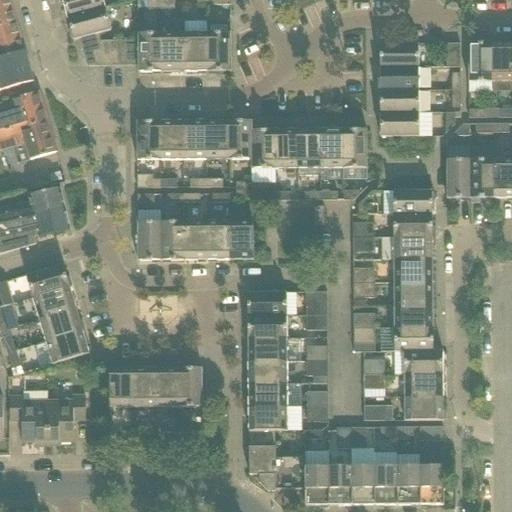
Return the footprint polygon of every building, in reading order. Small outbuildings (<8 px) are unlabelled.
[(0,0),(0,29),(17,25),(10,0),(0,0)] [(62,0),(68,19),(105,9),(102,0),(62,0)] [(161,0),(148,0),(149,11),(162,10),(161,0)] [(175,10),(175,0),(161,0),(162,10),(175,10)] [(68,19),(74,42),(80,40),(88,68),(101,68),(101,42),(101,34),(111,31),(105,9),(68,19)] [(162,35),(163,73),(185,73),(185,35),(186,35),(186,21),(177,21),(177,35),(162,35)] [(0,58),(25,52),(17,25),(0,29),(0,58)] [(208,73),(232,73),(231,34),(208,35),(208,73)] [(139,74),(163,73),(162,35),(139,36),(139,43),(126,42),(126,67),(139,67),(139,74)] [(185,73),(208,73),(208,35),(186,35),(185,35),(185,73)] [(114,67),(114,42),(101,42),(101,68),(114,67)] [(126,42),(114,42),(114,67),(126,67),(126,42)] [(511,44),(492,45),(492,82),(492,92),(511,91),(511,44)] [(419,69),(419,45),(381,46),(381,70),(419,69)] [(461,45),(446,45),(447,69),(461,69),(461,45)] [(492,45),(468,45),(469,82),(492,82),(492,45)] [(0,92),(34,83),(25,52),(0,58),(0,92)] [(381,91),(419,90),(419,69),(381,70),(381,91)] [(452,89),(460,88),(460,74),(452,74),(452,89)] [(460,88),(452,89),(452,108),(460,108),(460,88)] [(381,114),(419,113),(419,90),(381,91),(381,114)] [(39,93),(13,101),(16,112),(0,116),(0,132),(20,127),(21,129),(48,121),(39,93)] [(511,118),(511,109),(498,110),(498,119),(511,118)] [(485,110),(468,110),(468,119),(485,119),(485,110)] [(419,138),(419,137),(419,113),(381,114),(381,139),(419,138)] [(445,113),(445,134),(454,124),(454,113),(445,113)] [(32,160),(58,153),(48,121),(21,129),(20,127),(0,132),(0,150),(25,143),(31,161),(32,160)] [(253,161),(253,132),(253,122),(229,123),(230,161),(252,161),(253,161)] [(161,123),(138,123),(137,123),(137,162),(163,161),(161,123)] [(184,123),(161,123),(163,161),(186,161),(184,123)] [(208,161),(208,123),(184,123),(186,161),(208,161)] [(229,123),(208,123),(208,161),(230,161),(229,123)] [(492,133),(492,125),(475,125),(475,133),(492,133)] [(492,125),(492,133),(508,133),(508,125),(492,125)] [(464,126),(453,137),(470,137),(470,126),(464,126)] [(344,170),(367,169),(367,131),(343,132),(344,170)] [(276,170),(275,132),(253,132),(253,161),(252,161),(252,171),(276,170)] [(276,170),(299,170),(298,132),(275,132),(276,170)] [(298,132),(299,170),(321,170),(320,132),(298,132)] [(320,132),(321,170),(344,170),(343,132),(320,132)] [(470,148),(470,160),(471,200),(493,200),(492,160),(492,148),(470,148)] [(447,161),(447,186),(447,200),(471,200),(470,160),(447,161)] [(493,200),(511,199),(511,160),(492,160),(493,200)] [(63,181),(61,173),(50,176),(52,184),(63,181)] [(208,180),(208,189),(223,189),(223,179),(208,180)] [(164,189),(164,180),(144,180),(144,189),(164,189)] [(177,180),(164,180),(164,189),(177,189),(177,180)] [(208,189),(208,180),(190,180),(190,189),(208,189)] [(236,192),(253,193),(253,184),(236,184),(236,192)] [(60,190),(28,198),(30,205),(6,210),(0,211),(0,223),(65,209),(60,190)] [(253,193),(236,192),(236,201),(253,201),(253,193)] [(354,202),(364,192),(344,193),(344,202),(354,202)] [(276,202),(276,193),(259,194),(259,203),(276,202)] [(293,193),(276,193),(276,202),(293,202),(293,193)] [(321,202),(321,193),(305,193),(305,202),(321,202)] [(338,193),(321,193),(321,202),(338,202),(338,193)] [(432,217),(432,194),(432,193),(395,193),(395,217),(432,217)] [(138,196),(138,205),(154,204),(154,196),(138,196)] [(167,205),(186,205),(186,196),(167,196),(167,205)] [(200,196),(186,196),(186,205),(200,205),(200,196)] [(229,196),(212,196),(212,205),(229,205),(229,196)] [(359,206),(358,217),(367,217),(367,197),(359,206)] [(325,208),(314,208),(314,227),(325,227),(325,208)] [(0,245),(2,255),(38,245),(36,239),(54,235),(54,236),(55,236),(55,235),(71,231),(65,209),(0,223),(0,245)] [(433,238),(432,217),(395,217),(395,239),(433,238)] [(184,223),(163,224),(162,262),(185,262),(184,223)] [(208,262),(208,223),(184,223),(185,262),(208,262)] [(231,223),(208,223),(208,262),(231,261),(231,223)] [(254,261),(254,223),(231,223),(231,261),(254,261)] [(138,224),(138,262),(162,262),(163,224),(138,224)] [(353,239),(375,239),(375,224),(353,224),(353,239)] [(395,262),(433,261),(433,238),(395,239),(395,262)] [(375,254),(375,239),(353,239),(353,254),(375,254)] [(396,284),(433,284),(433,261),(395,262),(396,284)] [(70,289),(65,269),(64,266),(27,277),(33,300),(70,289)] [(354,284),(375,284),(375,270),(353,270),(354,284)] [(14,306),(7,283),(0,284),(0,310),(4,309),(4,308),(14,306)] [(375,300),(375,284),(354,284),(354,300),(375,300)] [(396,307),(433,307),(433,284),(396,284),(396,307)] [(40,322),(77,311),(70,289),(33,300),(40,322)] [(248,294),(248,317),(287,317),(287,294),(248,294)] [(307,317),(311,317),(328,317),(328,294),(311,294),(306,294),(307,317)] [(396,330),(433,329),(433,307),(396,307),(396,330)] [(4,309),(0,310),(0,330),(1,334),(10,332),(4,309)] [(47,344),(83,332),(77,311),(40,322),(47,344)] [(354,331),(375,330),(375,315),(354,315),(354,331)] [(249,340),(287,340),(287,317),(248,317),(249,340)] [(328,332),(328,317),(311,317),(307,317),(307,332),(328,332)] [(433,352),(433,329),(396,330),(396,354),(405,354),(405,353),(433,352)] [(375,354),(375,330),(354,331),(354,354),(375,354)] [(16,353),(11,336),(10,332),(1,334),(2,338),(8,356),(16,353)] [(53,366),(90,355),(83,332),(47,344),(53,366)] [(249,363),(287,363),(287,340),(249,340),(249,363)] [(306,348),(307,363),(328,363),(328,348),(306,348)] [(443,376),(443,352),(433,352),(405,353),(405,354),(405,376),(443,376)] [(20,368),(16,353),(8,356),(12,370),(20,368)] [(386,361),(384,361),(364,361),(364,376),(386,376),(386,361)] [(249,385),(288,385),(287,363),(249,363),(249,385)] [(328,363),(307,363),(307,378),(328,378),(328,363)] [(134,370),(110,370),(110,409),(134,409),(134,370)] [(157,370),(134,370),(134,409),(157,409),(157,370)] [(180,370),(157,370),(157,409),(180,408),(180,370)] [(203,408),(203,404),(203,370),(180,370),(180,408),(203,408)] [(364,391),(384,392),(386,392),(386,376),(364,376),(364,391)] [(405,399),(444,399),(443,376),(405,376),(405,399)] [(249,410),(288,410),(288,385),(249,385),(249,410)] [(23,423),(23,444),(36,444),(36,447),(49,447),(49,403),(48,393),(23,394),(23,398),(10,399),(11,423),(23,423)] [(307,393),(307,409),(328,409),(328,393),(307,393)] [(61,443),(74,443),(74,422),(86,422),(86,398),(73,398),(73,403),(49,403),(49,447),(61,447),(61,443)] [(0,457),(9,457),(9,441),(4,441),(4,439),(4,400),(0,399),(0,457)] [(444,422),(444,420),(444,399),(405,399),(405,422),(444,422)] [(364,407),(364,423),(386,423),(386,407),(364,407)] [(328,409),(307,409),(307,424),(329,423),(328,409)] [(276,431),(288,432),(288,410),(249,410),(249,432),(276,432),(276,431)] [(414,427),(397,428),(397,437),(414,437),(414,427)] [(380,437),(397,437),(397,428),(380,428),(380,437)] [(420,442),(424,442),(444,442),(444,428),(420,428),(420,442)] [(337,451),(351,451),(351,429),(337,429),(337,451)] [(351,429),(351,451),(367,451),(367,429),(351,429)] [(306,467),(304,468),(304,459),(277,459),(277,449),(276,432),(249,432),(250,476),(259,476),(259,484),(269,494),(276,494),(276,491),(306,491),(306,467)] [(321,441),(321,432),(305,432),(305,441),(321,441)] [(134,434),(122,434),(122,443),(134,443),(134,434)] [(150,434),(134,434),(134,443),(150,443),(150,434)] [(163,434),(163,442),(181,442),(181,434),(163,434)] [(203,442),(203,434),(181,434),(181,442),(203,442)] [(306,453),(306,467),(306,491),(306,507),(329,507),(329,468),(329,453),(306,453)] [(375,454),(375,468),(375,507),(398,507),(397,468),(397,454),(375,454)] [(329,468),(329,507),(351,507),(351,468),(329,468)] [(375,468),(351,468),(351,507),(375,507),(375,468)] [(397,468),(398,507),(419,506),(419,468),(397,468)] [(444,506),(444,468),(419,468),(419,506),(444,506)]
